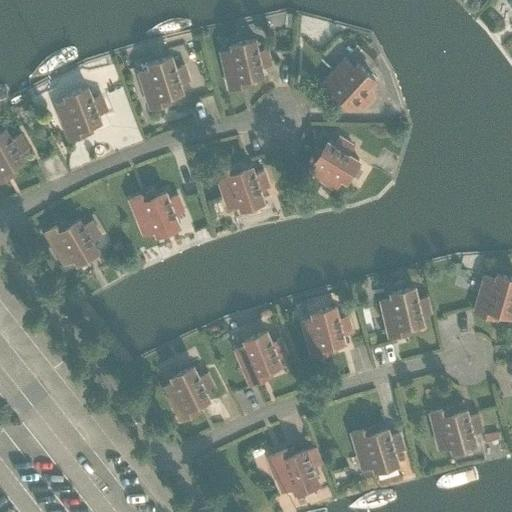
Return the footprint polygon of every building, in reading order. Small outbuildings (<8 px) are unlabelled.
[(232,50),(221,52),(229,87),(252,82),(251,76),(263,74),(261,66),(270,64),(267,48),(257,50),(254,38),(231,44),(232,50)] [(150,69),(139,73),(149,107),(172,100),(171,94),(182,90),(179,83),(189,80),(184,65),(175,68),(171,56),(148,63),(150,69)] [(353,68),(344,60),(319,86),(337,102),(341,98),(350,106),(355,100),(362,107),(373,96),(366,89),(375,80),(357,63),(353,68)] [(67,100),(56,105),(69,139),(91,130),(89,124),(100,120),(97,113),(106,109),(101,95),(92,98),(87,86),(65,95),(67,100)] [(0,179),(16,170),(13,165),(23,159),(19,152),(27,147),(20,134),(11,139),(5,128),(0,130),(0,179)] [(303,168),(334,187),(340,177),(345,180),(358,160),(347,153),(352,145),(339,137),(334,145),(327,141),(321,151),(316,148),(303,168)] [(215,172),(227,206),(238,202),(240,208),(263,200),(259,189),(268,185),(263,171),(254,174),(251,166),(240,170),(238,164),(215,172)] [(129,199),(143,233),(154,228),(156,234),(179,225),(174,213),(183,209),(177,195),(168,199),(165,191),(154,196),(152,190),(129,199)] [(66,220),(45,232),(63,263),(73,257),(77,262),(97,250),(91,239),(99,234),(92,221),(83,226),(79,219),(69,225),(66,220)] [(495,280),(484,276),(473,310),(485,314),(487,308),(510,315),(511,307),(511,278),(497,274),(495,280)] [(392,298),(381,300),(388,335),(400,333),(399,327),(422,322),(420,314),(430,312),(426,297),(417,299),(414,286),(391,292),(392,298)] [(313,318),(302,321),(310,355),(322,352),(321,347),(344,341),(342,333),(351,330),(347,316),(338,318),(335,306),(312,312),(313,318)] [(246,345),(235,350),(249,383),(260,378),(258,373),(280,363),(277,356),(286,352),(280,338),(271,342),(266,330),(244,340),(246,345)] [(174,382),(163,387),(179,419),(190,414),(187,408),(209,398),(205,391),(214,386),(207,372),(198,377),(193,365),(171,376),(174,382)] [(481,429),(477,414),(468,417),(466,409),(443,415),(441,409),(430,412),(439,447),(450,444),(452,450),(475,444),(472,432),(481,429)] [(390,435),(387,428),(364,435),(363,429),(351,432),(361,467),(372,463),(374,469),(398,462),(394,450),(403,448),(399,433),(390,435)] [(493,432),(484,435),(485,441),(500,438),(498,431),(493,432)] [(292,447),(269,456),(272,463),(275,471),(280,485),(282,489),(293,485),(295,491),(317,483),(311,466),(321,462),(314,446),(305,450),(305,449),(294,453),(292,447)]
